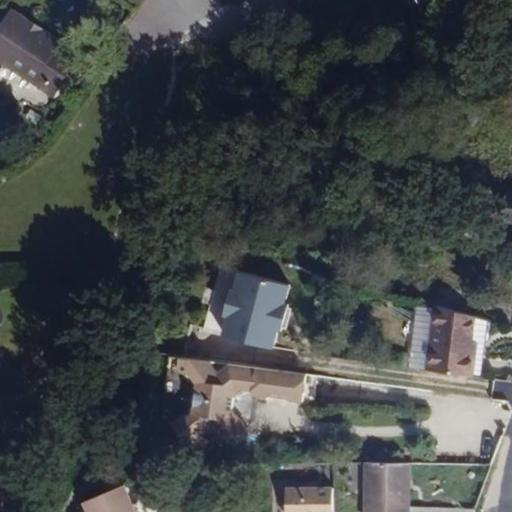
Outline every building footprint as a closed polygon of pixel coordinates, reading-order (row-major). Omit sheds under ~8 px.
[(0,61),(53,95),(78,57),(11,14),(0,31),(0,61)] [(290,287),(241,274),(236,293),(231,292),(225,316),(229,317),(224,337),(273,349),(278,330),(282,332),(288,307),(285,306),(290,287)] [(435,305),(418,370),(465,376),(471,352),(466,351),(469,340),(475,316),(435,305)] [(185,360),(175,358),(183,369),(185,360)] [(214,364),(185,360),(183,369),(201,392),(198,415),(190,422),(183,421),(176,426),(193,448),(210,435),(221,436),(229,449),(238,447),(253,438),(237,414),(239,397),(248,391),(259,392),(263,398),(273,399),(278,395),(289,396),(293,402),(308,404),(311,376),(235,366),(223,375),(214,364)] [(321,378),(311,376),(308,404),(317,405),(321,378)] [(405,511),(406,467),(364,468),(364,511),(405,511)] [(333,511),(332,478),(281,481),(282,511),(333,511)] [(135,511),(123,484),(85,502),(89,511),(135,511)]
